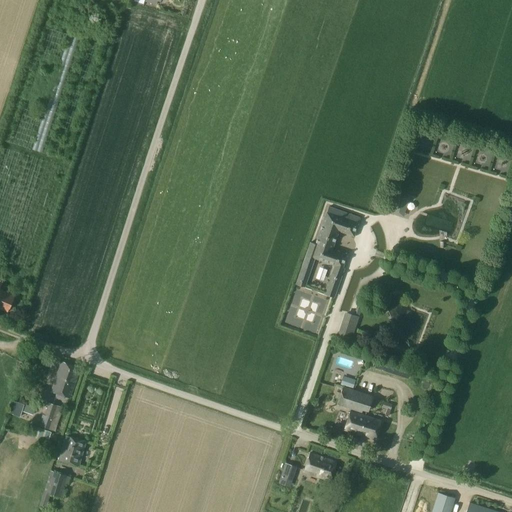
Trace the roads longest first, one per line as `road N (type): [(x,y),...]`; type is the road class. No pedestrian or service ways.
road 1 (unclassified): [(511,502),(85,359),(202,0)]
road 2 (unknown): [(288,431),(346,269),(370,251)]
